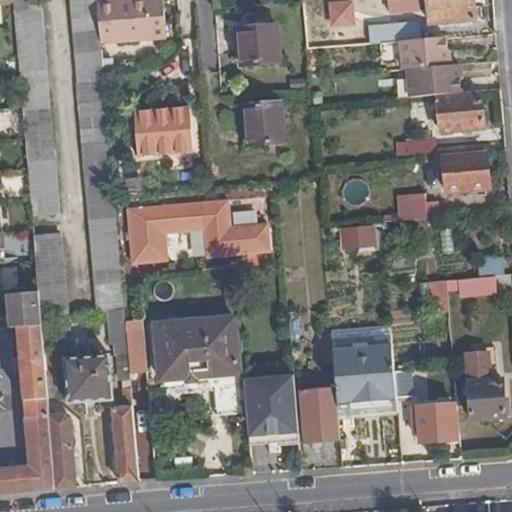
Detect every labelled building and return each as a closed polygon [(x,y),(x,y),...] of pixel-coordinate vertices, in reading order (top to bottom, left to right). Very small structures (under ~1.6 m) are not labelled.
[(13,0),(14,6),(15,9),(31,7),(30,0),(13,0)] [(71,0),(97,284),(123,282),(115,199),(104,66),(102,46),(99,2),(98,0),(71,0)] [(165,0),(117,0),(99,2),(102,46),(169,41),(165,0)] [(427,0),(429,22),(473,18),(471,0),(427,0)] [(15,9),(21,83),(34,218),(62,216),(51,123),(43,6),(31,7),(15,9)] [(391,40),(400,39),(420,38),(419,21),(390,24),(391,40)] [(237,70),(282,66),(278,24),(234,28),(237,70)] [(368,25),(369,42),(391,40),(390,24),(368,25)] [(402,68),(408,67),(447,65),(445,36),(420,38),(400,39),(402,68)] [(408,67),(410,96),(459,92),(457,64),(447,65),(408,67)] [(441,131),(482,127),(480,93),(438,97),(441,131)] [(286,147),(282,102),(241,105),(243,150),(286,147)] [(197,156),(193,105),(136,110),(140,161),(197,156)] [(401,155),(435,151),(435,137),(407,139),(407,142),(400,143),(401,155)] [(487,187),(485,153),(443,156),(446,190),(458,190),(459,200),(472,199),(472,188),(487,187)] [(0,299),(4,299),(0,254),(0,252),(9,252),(7,234),(0,234),(0,191),(3,192),(0,158),(0,157),(0,299)] [(129,182),(130,198),(145,197),(144,181),(129,182)] [(400,193),(402,217),(438,214),(437,199),(427,200),(425,192),(400,193)] [(231,201),(128,210),(133,267),(171,263),(169,237),(206,233),(208,259),(274,254),(270,224),(234,228),(231,201)] [(340,230),(342,250),(377,247),(375,227),(340,230)] [(64,235),(35,237),(41,294),(45,330),(53,329),(52,317),(71,316),(64,235)] [(494,274),(505,273),(504,257),(479,259),(481,275),(494,274)] [(495,292),(494,274),(481,275),(458,277),(459,295),(495,292)] [(447,295),(459,295),(458,277),(446,278),(447,295)] [(432,312),(448,310),(447,295),(446,278),(429,279),(432,312)] [(123,282),(97,284),(100,312),(126,310),(123,282)] [(41,294),(9,297),(13,333),(19,332),(26,406),(31,468),(0,470),(0,499),(58,494),(52,418),(52,407),(52,403),(45,330),(41,294)] [(155,325),(161,388),(189,386),(189,388),(203,386),(203,384),(243,381),(247,380),(242,317),(155,325)] [(127,327),(127,321),(112,322),(113,339),(117,339),(121,379),(125,379),(128,408),(114,410),(121,488),(142,486),(135,410),(130,356),(127,327)] [(144,325),(127,327),(130,356),(147,355),(144,325)] [(332,337),(333,353),(393,348),(391,328),(332,333),(332,337)] [(60,403),(53,329),(45,330),(52,403),(52,407),(60,403)] [(333,353),(332,337),(322,338),(324,365),(334,364),(333,353)] [(339,418),(398,413),(397,397),(395,375),(393,348),(333,353),(334,364),(337,392),(339,418)] [(470,421),(504,418),(502,380),(488,381),(486,353),(462,354),(470,421)] [(119,406),(114,359),(67,362),(71,410),(119,406)] [(409,375),(395,375),(397,397),(411,396),(409,375)] [(297,379),(247,383),(252,443),(303,438),(297,379)] [(189,388),(190,396),(244,391),(243,381),(203,384),(203,386),(189,388)] [(189,386),(161,388),(161,390),(168,390),(169,398),(190,396),(189,388),(189,386)] [(307,442),(341,440),(339,418),(337,392),(303,394),(307,442)] [(422,443),(456,440),(453,403),(411,406),(411,415),(418,415),(422,443)] [(70,416),(52,418),(58,494),(80,492),(74,420),(70,416)] [(303,438),(252,443),(252,449),(302,445),(303,438)]
